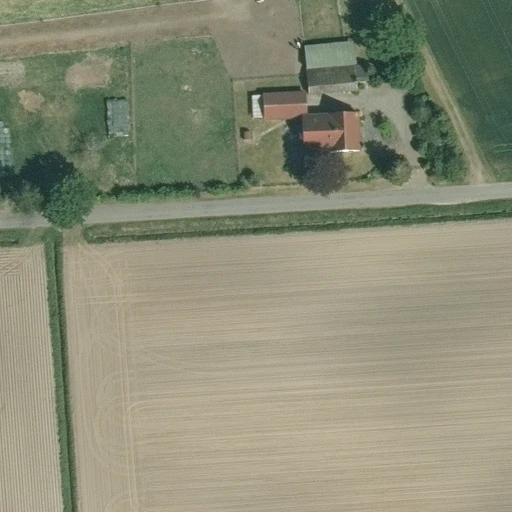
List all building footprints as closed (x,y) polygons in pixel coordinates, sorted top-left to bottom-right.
[(306,72),(350,69),(349,45),(304,48),(306,72)] [(350,69),(306,72),(307,95),(352,92),(350,69)] [(305,93),(263,96),(264,119),(306,116),(305,93)] [(360,149),(357,115),(329,117),(329,121),(304,122),(306,152),(360,149)] [(258,127),(238,128),(239,146),(259,145),(258,127)]
